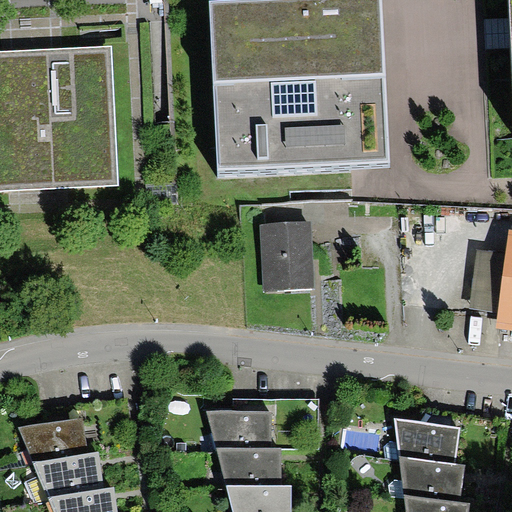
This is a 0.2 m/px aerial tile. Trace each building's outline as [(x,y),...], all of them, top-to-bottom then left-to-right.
[(383,5),(209,13),(217,176),(390,168),(383,5)] [(0,195),(117,190),(110,51),(45,54),(0,56),(0,195)] [(311,229),(260,231),(262,292),(313,290),(311,229)] [(511,242),(505,242),(503,262),(496,318),(494,333),(511,334),(511,242)] [(496,318),(503,262),(474,258),(467,315),(496,318)] [(268,453),(261,414),(210,422),(217,461),(268,453)] [(87,459),(76,420),(26,435),(37,473),(87,459)] [(452,469),(453,429),(400,428),(399,468),(452,469)] [(274,452),(268,453),(217,461),(223,500),(280,491),(274,452)] [(93,457),(87,459),(37,473),(48,511),(103,495),(93,457)] [(458,469),(452,469),(399,468),(399,508),(458,509),(458,469)] [(288,511),(285,490),(280,491),(223,500),(224,511),(288,511)] [(113,511),(108,494),(103,495),(48,511),(113,511)]
